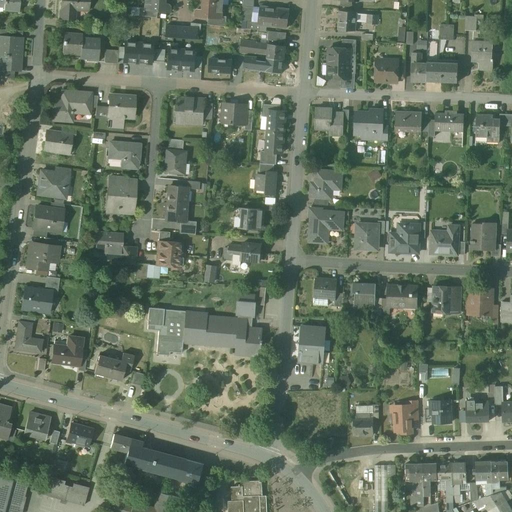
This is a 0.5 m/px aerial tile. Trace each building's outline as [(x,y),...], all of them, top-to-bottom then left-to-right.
[(20,0),(0,0),(0,5),(5,6),(5,10),(19,11),(20,0)] [(89,0),(61,0),(60,19),(71,20),(72,10),(89,11),(89,0)] [(163,0),(144,0),(144,8),(144,11),(157,12),(169,12),(169,7),(168,5),(164,4),(163,0)] [(222,5),(203,3),(202,10),(198,9),(196,11),(196,17),(208,18),(221,19),(221,16),(222,5)] [(253,7),(243,7),(241,28),(242,28),(242,29),(266,31),(267,26),(257,25),(260,8),(253,7)] [(289,10),(260,7),(260,8),(257,25),(267,26),(287,28),(289,10)] [(144,8),(139,8),(138,16),(156,18),(157,12),(144,11),(144,8)] [(357,13),(339,11),(338,30),(338,33),(346,34),(346,31),(355,31),(356,23),(356,14),(357,13)] [(375,15),(367,15),(366,28),(374,29),(375,15)] [(221,19),(208,18),(208,25),(225,27),(226,17),(221,16),(221,19)] [(477,17),(466,17),(466,31),(476,31),(477,17)] [(190,29),(165,26),(165,37),(197,39),(198,30),(190,29)] [(286,33),(268,31),(267,40),(285,43),(286,33)] [(82,35),(63,33),(62,53),(80,54),(81,38),(82,38),(82,35)] [(9,37),(0,36),(0,55),(2,56),(1,71),(13,72),(21,72),(22,57),(21,57),(21,52),(23,53),(23,50),(21,50),(22,39),(24,39),(24,38),(9,37)] [(82,38),(81,38),(80,54),(80,58),(98,59),(99,39),(82,38)] [(356,40),(342,39),(342,49),(350,49),(350,54),(355,55),(356,40)] [(257,42),(242,40),(240,52),(255,54),(255,53),(266,54),(266,58),(283,60),(284,47),(268,45),(256,43),(257,42)] [(123,62),(137,63),(138,43),(125,42),(124,47),(123,59),(123,62)] [(493,43),(473,42),(472,61),(481,62),(480,70),(493,70),(493,60),(492,59),(493,43)] [(138,43),(137,63),(151,64),(151,61),(152,49),(152,44),(138,43)] [(342,49),(329,48),(328,63),(349,64),(350,54),(350,49),(342,49)] [(182,50),(168,49),(167,69),(180,70),(182,50)] [(182,50),(180,70),(194,71),(194,68),(195,56),(196,51),(182,50)] [(421,53),(412,53),(411,81),(426,81),(426,64),(421,64),(421,53)] [(202,57),(195,56),(194,68),(202,68),(202,57)] [(283,60),(266,58),(266,62),(257,61),(257,60),(256,60),(256,57),(245,56),(243,69),(281,73),(283,60)] [(231,60),(210,59),(209,72),(231,73),(231,60)] [(385,63),(376,62),(375,81),(389,82),(389,80),(397,80),(397,78),(398,61),(387,60),(385,62),(385,63)] [(436,63),(427,63),(426,64),(426,81),(441,82),(442,63),(442,60),(436,60),(436,63)] [(459,61),(451,60),(451,63),(442,63),(441,82),(457,83),(459,61)] [(406,61),(398,61),(397,78),(405,79),(406,61)] [(349,64),(328,63),(328,78),(341,79),(349,79),(349,74),(349,64)] [(13,72),(1,71),(0,74),(0,77),(14,79),(14,78),(13,78),(13,72)] [(355,74),(349,74),(349,79),(341,79),(340,88),(354,89),(355,74)] [(66,103),(52,102),(50,121),(72,122),(73,113),(90,114),(90,108),(91,96),(91,93),(66,92),(66,103)] [(135,97),(110,95),(109,108),(108,117),(109,117),(133,119),(135,97)] [(98,96),(91,96),(90,108),(96,109),(97,107),(98,96)] [(188,100),(183,100),(179,102),(179,105),(176,104),(176,106),(177,106),(176,121),(185,121),(185,122),(195,123),(196,119),(203,119),(203,118),(204,103),(191,102),(188,100)] [(213,105),(206,105),(206,103),(204,103),(203,118),(212,119),(213,105)] [(247,104),(223,103),(222,120),(230,120),(230,124),(245,125),(246,125),(247,111),(247,104)] [(280,106),(264,105),(263,117),(269,117),(269,110),(280,111),(280,106)] [(109,108),(97,107),(96,109),(95,119),(109,120),(109,117),(108,117),(109,108)] [(332,109),(316,108),(315,129),(330,130),(330,135),(342,135),(343,120),(343,113),(332,113),(332,109)] [(280,111),(269,110),(269,117),(268,131),(284,133),(285,112),(280,111)] [(375,114),(355,114),(354,135),(361,135),(361,136),(375,137),(375,132),(381,132),(383,132),(383,126),(383,111),(375,110),(375,114)] [(253,111),(247,111),(246,125),(245,125),(245,130),(252,131),(253,111)] [(422,112),(395,111),(395,131),(421,132),(422,119),(422,112)] [(464,114),(436,113),(436,120),(435,131),(464,132),(464,114)] [(487,137),(488,115),(476,115),(476,137),(487,137)] [(488,115),(487,137),(487,142),(500,142),(500,126),(499,126),(500,119),(492,119),(492,115),(488,115)] [(76,129),(62,127),(61,133),(72,135),(75,136),(76,129)] [(61,133),(47,131),(44,150),(69,154),(72,135),(61,133)] [(284,133),(268,131),(266,152),(277,153),(282,154),(284,133)] [(106,133),(93,132),(92,139),(105,140),(106,133)] [(184,141),(169,139),(168,150),(183,151),(184,141)] [(141,145),(110,143),(109,158),(122,159),(122,168),(138,170),(138,161),(140,161),(141,145)] [(168,150),(166,150),(164,173),(185,175),(187,152),(183,151),(168,150)] [(277,153),(266,152),(261,151),(260,164),(274,165),(276,165),(277,153)] [(274,165),(260,164),(259,175),(267,175),(267,173),(267,172),(274,172),(274,165)] [(342,172),(316,170),(315,183),(312,183),(311,197),(315,197),(329,198),(332,198),(332,188),(341,189),(342,172)] [(55,173),(41,171),(38,195),(63,198),(65,188),(67,188),(69,175),(55,173)] [(274,172),(267,172),(267,173),(267,175),(259,175),(257,175),(256,190),(266,191),(266,193),(265,193),(265,194),(275,195),(275,187),(274,187),(275,180),(276,180),(276,173),(274,172)] [(133,181),(110,179),(109,196),(111,196),(110,209),(124,210),(124,212),(133,213),(134,197),(132,196),(133,181)] [(200,182),(184,181),(183,188),(189,188),(189,189),(200,190),(200,182)] [(183,188),(169,186),(167,203),(187,205),(189,189),(189,188),(183,188)] [(329,198),(315,197),(314,205),(329,206),(329,198)] [(187,205),(167,203),(166,220),(181,221),(186,222),(186,221),(187,205)] [(50,208),(36,206),(33,229),(47,231),(61,233),(64,211),(64,210),(50,208)] [(262,210),(242,208),(241,218),(243,218),(243,228),(249,228),(249,229),(261,230),(261,229),(263,210),(262,210)] [(323,209),(310,208),(309,217),(312,217),(322,218),(323,211),(323,209)] [(322,218),(312,217),(310,242),(328,243),(329,229),(342,230),(344,213),(323,211),(322,218)] [(197,222),(186,221),(186,222),(181,221),(180,233),(196,235),(197,222)] [(494,223),(483,223),(483,224),(472,224),(472,235),(474,235),(473,241),(470,241),(470,243),(472,243),(471,250),(492,251),(495,251),(495,245),(496,230),(494,229),(494,223)] [(419,225),(404,224),(404,234),(391,233),(391,252),(419,253),(420,238),(420,225),(419,225)] [(378,225),(357,225),(356,249),(378,250),(378,234),(379,225),(378,225)] [(449,232),(432,231),(431,253),(458,254),(458,241),(459,226),(449,226),(449,232)] [(47,231),(34,229),(33,236),(45,238),(46,238),(47,231)] [(170,233),(159,232),(159,241),(169,242),(170,233)] [(120,236),(96,234),(95,250),(105,251),(104,254),(106,254),(112,254),(111,259),(122,260),(123,257),(124,257),(124,260),(125,260),(125,250),(126,248),(120,247),(120,236)] [(46,238),(45,238),(44,245),(58,247),(59,240),(46,238)] [(169,242),(159,241),(158,254),(182,256),(183,243),(181,243),(179,241),(175,241),(173,242),(169,242)] [(241,260),(258,262),(260,245),(243,243),(243,246),(229,245),(229,248),(225,248),(223,259),(233,260),(232,264),(240,265),(241,260)] [(43,247),(31,245),(27,268),(43,270),(45,261),(56,263),(59,247),(58,247),(44,245),(43,247)] [(502,245),(495,245),(495,251),(492,251),(491,256),(501,257),(502,245)] [(135,251),(125,250),(125,260),(124,260),(124,263),(134,264),(135,251)] [(182,256),(158,254),(156,266),(171,267),(173,269),(177,270),(179,268),(180,268),(182,256)] [(148,265),(137,264),(136,279),(147,280),(148,265)] [(215,267),(207,266),(205,281),(213,282),(215,267)] [(60,279),(46,277),(44,290),(52,292),(51,295),(57,296),(60,279)] [(338,281),(315,279),(314,298),(329,299),(335,300),(336,300),(337,294),(338,281)] [(376,284),(353,283),(353,293),(357,293),(356,302),(360,302),(360,307),(375,308),(376,298),(376,284)] [(402,285),(400,286),(399,285),(398,285),(398,286),(395,286),(395,287),(390,287),(389,299),(391,299),(391,302),(393,302),(393,304),(398,304),(398,306),(417,307),(417,297),(417,294),(416,292),(415,290),(412,290),(405,289),(406,288),(405,286),(404,285),(402,285)] [(453,287),(434,286),(433,311),(453,312),(453,298),(453,290),(453,287)] [(44,290),(24,288),(21,309),(49,313),(51,295),(52,292),(44,290)] [(493,289),(470,288),(469,316),(470,316),(470,311),(477,311),(477,316),(483,316),(483,318),(485,318),(485,317),(491,317),(492,317),(492,305),(493,289)] [(254,296),(240,294),(239,302),(238,301),(237,311),(239,311),(238,318),(248,319),(247,327),(252,327),(252,317),(254,317),(255,303),(253,303),(254,296)] [(344,294),(337,294),(336,300),(335,300),(335,307),(343,307),(344,294)] [(329,299),(314,298),(314,303),(314,305),(328,306),(329,299)] [(389,299),(382,299),(382,312),(382,314),(391,314),(391,302),(391,299),(389,299)] [(185,311),(164,310),(164,309),(148,308),(147,325),(147,330),(158,331),(156,355),(169,356),(170,352),(182,353),(182,344),(185,311)] [(208,313),(185,311),(182,344),(204,346),(207,316),(208,315),(208,313)] [(35,317),(22,315),(21,321),(31,323),(31,324),(34,324),(35,317)] [(263,328),(252,327),(247,327),(248,319),(238,318),(208,316),(208,315),(207,316),(204,346),(236,348),(235,355),(260,358),(261,346),(261,344),(262,344),(262,340),(261,340),(263,328)] [(21,321),(18,321),(14,349),(40,353),(42,343),(29,341),(31,324),(31,323),(21,321)] [(62,324),(54,323),(53,331),(57,332),(58,328),(62,328),(62,324)] [(326,327),(301,325),(300,337),(302,337),(301,350),(299,349),(298,361),(323,363),(326,327)] [(68,347),(54,345),(52,363),(78,366),(79,367),(81,354),(83,339),(73,338),(71,350),(68,350),(68,347)] [(121,361),(99,355),(94,374),(121,381),(124,370),(130,372),(134,356),(123,353),(121,361)] [(87,355),(81,354),(79,367),(78,366),(78,369),(85,370),(87,355)] [(46,360),(39,359),(37,370),(44,371),(46,360)] [(146,375),(133,372),(130,383),(143,387),(146,375)] [(336,392),(324,391),(323,396),(313,395),(312,405),(324,407),(322,417),(335,419),(337,398),(341,398),(341,391),(336,392)] [(451,401),(431,401),(431,410),(434,410),(434,423),(451,423),(451,401)] [(489,401),(466,401),(467,403),(468,403),(468,421),(483,421),(483,422),(490,422),(489,401)] [(420,402),(411,402),(411,405),(412,405),(412,418),(420,418),(420,407),(420,402)] [(411,405),(396,406),(396,413),(393,413),(393,422),(396,422),(397,431),(403,431),(403,433),(413,433),(412,418),(412,405),(411,405)] [(0,406),(0,437),(7,440),(9,431),(11,426),(7,425),(11,409),(0,406)] [(51,419),(42,416),(30,413),(24,434),(26,434),(26,433),(43,438),(43,439),(45,439),(51,419)] [(356,419),(353,419),(354,436),(374,435),(373,418),(356,419)] [(197,422),(196,431),(213,432),(213,423),(197,422)] [(72,424),(67,441),(88,447),(93,430),(72,424)] [(15,432),(9,431),(7,440),(5,445),(11,447),(15,432)] [(60,432),(53,431),(50,444),(56,446),(60,432)] [(175,511),(179,498),(159,493),(155,508),(133,502),(142,470),(198,485),(203,465),(141,448),(142,443),(114,435),(110,449),(127,453),(124,465),(135,468),(126,501),(111,497),(107,511),(175,511)] [(61,462),(53,460),(50,470),(58,472),(61,462)] [(508,461),(491,462),(492,488),(493,494),(500,492),(506,491),(506,487),(499,487),(499,482),(498,482),(498,479),(508,479),(508,461)] [(466,462),(452,463),(453,483),(466,483),(466,462)] [(491,462),(475,462),(476,469),(473,469),(473,474),(476,474),(476,480),(487,480),(487,482),(486,482),(486,488),(492,488),(491,462)] [(423,463),(405,464),(405,465),(406,481),(414,481),(414,495),(412,495),(412,501),(424,501),(423,463)] [(436,463),(423,463),(424,501),(424,502),(431,502),(430,484),(428,481),(437,480),(436,463)] [(453,483),(452,463),(436,463),(437,480),(446,480),(446,495),(453,495),(453,489),(453,483)] [(388,465),(374,465),(374,511),(387,511),(388,477),(395,477),(395,465),(388,465)] [(65,482),(50,477),(45,496),(84,506),(89,488),(73,484),(72,488),(64,485),(65,482)] [(9,482),(1,511),(18,511),(20,511),(22,507),(24,499),(24,498),(23,497),(27,483),(9,478),(8,482),(9,482)] [(8,482),(0,479),(0,511),(1,511),(9,482),(8,482)] [(232,501),(228,501),(228,511),(266,511),(266,497),(262,497),(262,481),(242,482),(242,487),(231,487),(232,501)] [(477,482),(470,483),(470,484),(470,502),(478,499),(477,482)] [(486,497),(480,498),(485,506),(480,509),(481,511),(482,511),(487,509),(488,511),(511,511),(500,492),(493,494),(486,497)] [(424,501),(412,501),(412,506),(414,506),(414,510),(424,507),(424,502),(424,501)] [(414,510),(409,511),(439,511),(438,502),(424,507),(414,510)]
